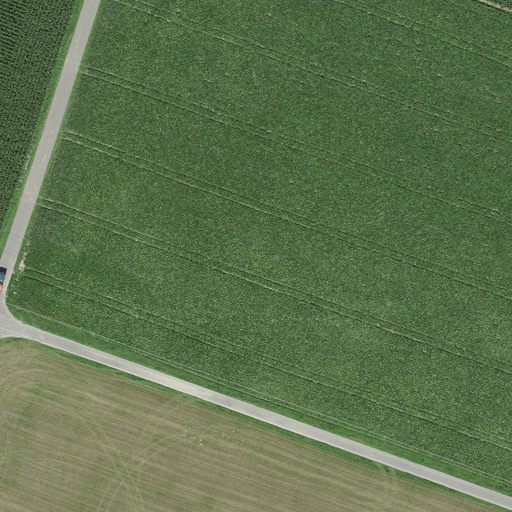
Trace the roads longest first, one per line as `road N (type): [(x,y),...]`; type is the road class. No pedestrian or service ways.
road 1 (track): [(0,322),(511,507)]
road 2 (track): [(0,302),(94,0)]
